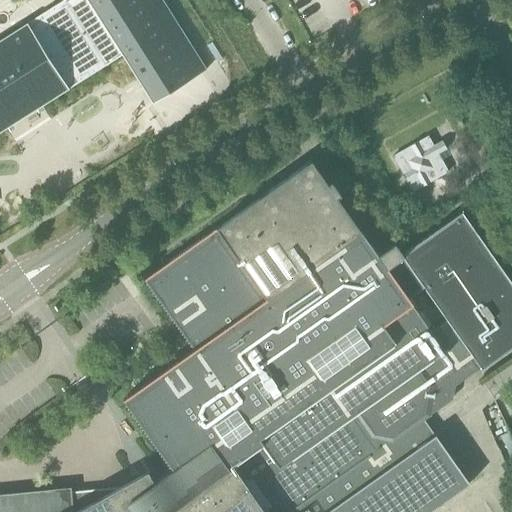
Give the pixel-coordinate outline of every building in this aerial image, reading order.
[(0,132),(7,128),(42,106),(109,64),(117,59),(123,55),(153,104),(207,69),(163,0),(64,0),(0,40),(0,132)] [(434,145),(429,136),(393,156),(413,192),(449,172),(439,154),(447,149),(443,141),(434,145)] [(499,163),(511,156),(511,155),(504,136),(490,143),(499,163)] [(0,511),(430,511),(471,484),(467,478),(436,436),(424,419),(452,399),(455,384),(457,384),(481,367),(483,369),(511,348),(511,283),(464,214),(404,255),(398,246),(381,258),(339,197),(342,195),(333,182),(330,184),(315,163),(146,279),(147,280),(148,280),(174,317),(197,350),(130,397),(125,400),(134,414),(174,469),(174,468),(175,469),(155,483),(149,471),(120,487),(72,492),(0,499),(0,511)] [(148,331),(162,344),(171,334),(157,321),(148,331)]
